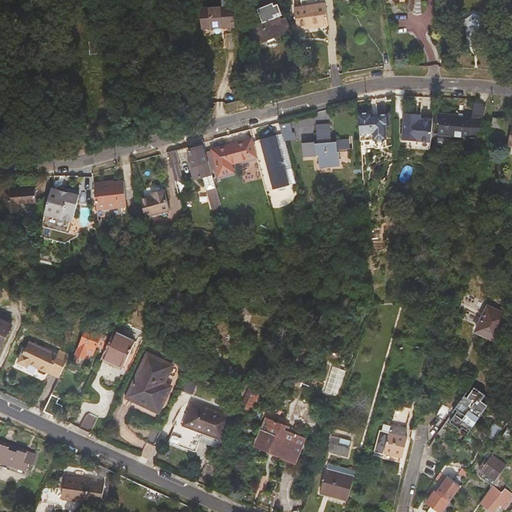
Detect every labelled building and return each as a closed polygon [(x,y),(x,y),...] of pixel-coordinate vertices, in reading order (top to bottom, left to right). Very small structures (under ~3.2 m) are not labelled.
[(292,27),(294,36),(296,35),(325,30),(321,8),(290,14),(292,27)] [(194,16),(196,35),(217,33),(218,34),(229,33),(226,12),(194,16)] [(462,17),(464,43),(477,42),(475,16),(462,17)] [(273,23),(241,36),(248,53),(286,37),(280,24),(274,26),(273,23)] [(289,41),(297,40),(296,35),(294,36),(292,27),(287,29),(289,41)] [(87,52),(103,50),(101,37),(85,39),(87,52)] [(503,40),(496,40),(498,56),(505,55),(503,40)] [(91,91),(109,88),(105,61),(87,63),(91,91)] [(370,114),(370,110),(357,111),(360,139),(385,137),(384,124),(388,124),(387,113),(370,114)] [(432,137),(433,119),(421,118),(416,118),(416,113),(403,111),(402,139),(432,141),(432,137)] [(433,119),(432,137),(465,140),(467,113),(458,113),(457,119),(434,117),(433,119)] [(493,119),(492,127),(501,129),(502,121),(493,119)] [(303,155),(315,154),(315,152),(317,151),(319,162),(331,161),(331,164),(339,163),(337,150),(335,150),(335,147),(349,146),(347,136),(334,137),(334,140),(330,140),(328,121),(314,123),(317,142),(314,142),(313,140),(301,141),(303,155)] [(282,124),(284,140),(295,138),(292,122),(282,124)] [(275,134),(253,141),(258,160),(265,158),(273,186),(288,182),(275,134)] [(220,176),(221,180),(243,173),(240,165),(258,160),(253,141),(250,142),(250,140),(212,150),(220,176)] [(209,198),(218,196),(208,161),(205,162),(201,146),(187,150),(189,159),(191,165),(191,166),(197,164),(200,178),(203,178),(209,198)] [(167,151),(172,166),(178,165),(179,164),(175,149),(167,151)] [(178,165),(172,166),(176,181),(182,179),(178,165)] [(95,183),(99,210),(128,206),(124,181),(112,183),(111,181),(95,183)] [(7,190),(9,212),(23,211),(22,201),(38,200),(37,187),(7,190)] [(70,191),(60,189),(52,187),(46,213),(74,220),(80,194),(70,191)] [(142,198),(147,216),(171,209),(165,188),(152,192),(153,195),(142,198)] [(423,318),(437,322),(441,307),(431,305),(429,311),(425,311),(423,318)] [(488,307),(475,331),(493,342),(507,317),(503,315),(505,310),(500,307),(498,312),(488,307)] [(0,346),(11,323),(0,318),(0,346)] [(77,353),(85,357),(88,349),(95,352),(105,331),(93,326),(90,333),(87,331),(77,353)] [(116,328),(104,354),(126,365),(138,338),(116,328)] [(39,345),(30,341),(26,349),(34,353),(39,345)] [(34,353),(26,349),(25,353),(24,352),(19,362),(29,366),(30,363),(39,367),(40,371),(46,374),(50,372),(61,377),(71,354),(62,350),(61,351),(60,354),(56,362),(49,359),(53,351),(39,345),(34,353)] [(128,395),(161,411),(173,384),(166,381),(174,362),(149,350),(128,395)] [(328,350),(326,357),(337,361),(339,353),(328,350)] [(56,362),(60,354),(53,351),(49,359),(56,362)] [(102,358),(124,368),(126,365),(104,354),(102,358)] [(45,411),(59,417),(67,400),(53,393),(45,411)] [(249,393),(243,406),(246,407),(252,394),(249,393)] [(468,437),(488,409),(481,405),(485,399),(476,393),(469,403),(460,416),(451,429),(460,435),(462,433),(468,437)] [(251,409),(257,396),(252,394),(246,407),(251,409)] [(178,424),(171,440),(197,449),(203,433),(223,440),(233,415),(189,399),(183,406),(174,423),(178,424)] [(463,399),(454,412),(460,416),(469,403),(463,399)] [(437,417),(443,421),(451,410),(443,405),(437,417)] [(100,417),(86,411),(79,427),(92,433),(100,417)] [(287,454),(284,462),(291,465),(302,437),(288,431),(289,427),(267,417),(257,441),(287,454)] [(375,453),(384,456),(385,450),(392,423),(383,420),(375,453)] [(392,423),(385,450),(403,454),(408,435),(406,434),(407,426),(392,423)] [(155,424),(147,441),(157,445),(164,428),(155,424)] [(302,437),(291,465),(295,467),(307,439),(302,437)] [(0,441),(0,461),(28,471),(30,464),(34,465),(37,454),(20,448),(19,452),(10,449),(11,445),(0,441)] [(331,443),(329,451),(348,457),(350,449),(331,443)] [(384,456),(402,460),(403,454),(385,450),(384,456)] [(486,461),(480,470),(498,481),(508,467),(494,457),(490,464),(486,461)] [(0,467),(26,476),(28,471),(0,461),(0,467)] [(218,470),(206,465),(198,482),(210,487),(210,488),(218,470)] [(350,502),(356,479),(328,471),(322,493),(338,496),(337,498),(350,502)] [(434,511),(444,511),(464,485),(450,475),(444,483),(446,484),(441,491),(439,490),(430,502),(438,507),(434,511)] [(44,487),(38,502),(63,504),(63,499),(89,502),(103,504),(106,482),(91,480),(66,477),(65,489),(44,487)] [(494,511),(499,504),(508,510),(511,505),(511,495),(508,493),(495,484),(482,503),(494,511)] [(258,493),(247,488),(241,501),(252,506),(258,493)] [(321,497),(336,502),(337,498),(338,496),(322,493),(321,497)]
